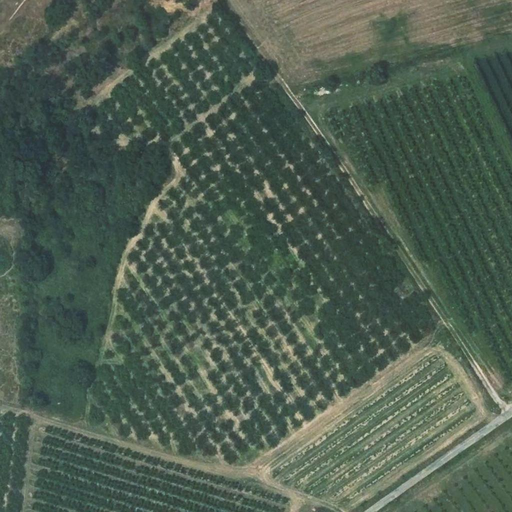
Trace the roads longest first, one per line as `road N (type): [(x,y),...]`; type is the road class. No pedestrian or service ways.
road 1 (track): [(222,0),(508,413)]
road 2 (unclassified): [(369,511),(511,411)]
